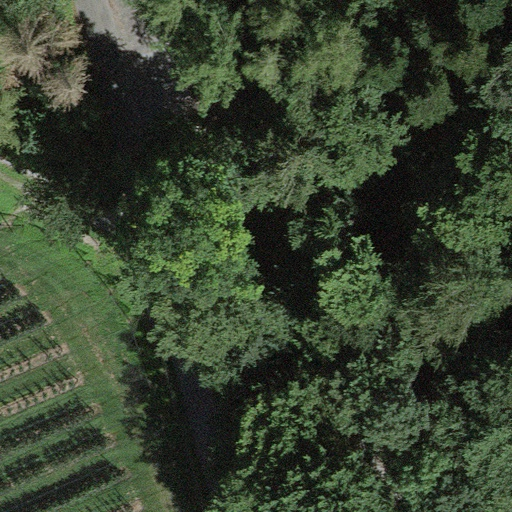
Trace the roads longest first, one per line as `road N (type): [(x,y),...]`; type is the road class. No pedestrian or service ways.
road 1 (unclassified): [(260,511),(91,0)]
road 2 (track): [(129,130),(219,143),(427,511)]
